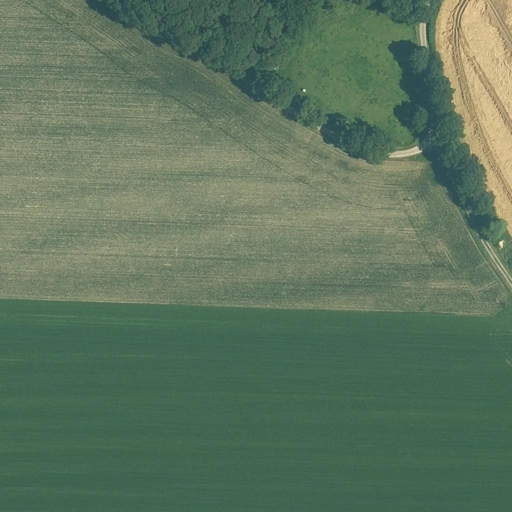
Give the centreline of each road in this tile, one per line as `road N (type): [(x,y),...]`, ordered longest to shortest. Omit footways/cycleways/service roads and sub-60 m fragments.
road 1 (residential): [(436,144),(383,154),(341,139),(127,0)]
road 2 (residential): [(428,0),(419,17),(436,144)]
